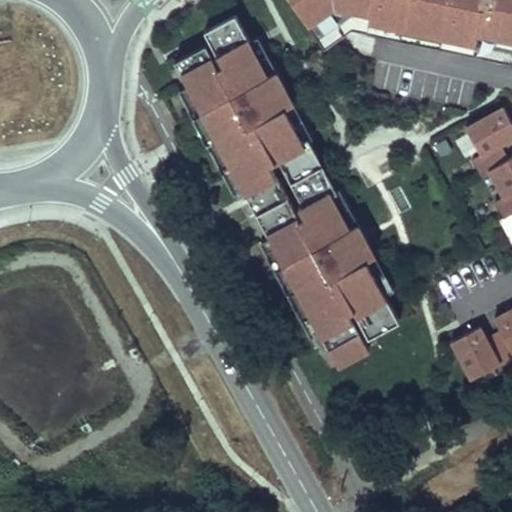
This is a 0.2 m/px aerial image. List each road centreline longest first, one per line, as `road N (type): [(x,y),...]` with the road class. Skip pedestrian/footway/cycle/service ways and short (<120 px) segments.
road 1 (primary): [(160,242),(323,511)]
road 2 (residential): [(511,73),(355,39)]
road 3 (primary): [(160,242),(102,116)]
road 4 (primary): [(52,177),(101,199),(160,242)]
